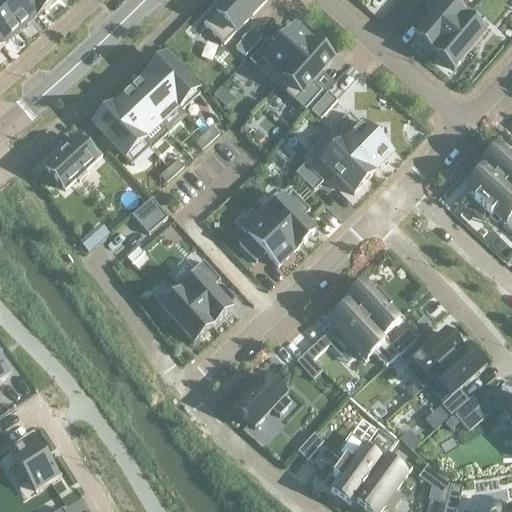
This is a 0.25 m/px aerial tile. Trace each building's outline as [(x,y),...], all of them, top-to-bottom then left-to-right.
[(37,18),(21,0),(0,0),(0,12),(20,34),(37,18)] [(56,2),(54,0),(21,0),(37,18),(56,2)] [(224,47),(265,4),(260,0),(226,0),(223,3),(225,5),(204,28),(224,47)] [(435,18),(416,40),(435,56),(470,15),(452,0),(434,0),(426,10),(435,18)] [(20,34),(0,12),(0,48),(2,50),(20,34)] [(470,15),(435,56),(454,72),(466,58),(478,68),(490,54),(478,44),(489,31),(470,15)] [(278,88),(313,47),(294,31),(275,53),(266,45),(250,63),(278,88)] [(253,32),(236,51),(245,59),(262,40),(253,32)] [(312,86),(332,64),(313,47),(278,88),(305,112),(321,93),(312,86)] [(166,61),(148,78),(161,92),(181,114),(200,97),(166,61)] [(161,92),(148,78),(130,94),(143,108),(160,127),(177,111),(181,115),(181,114),(161,92)] [(143,108),(130,94),(113,111),(126,125),(149,150),(150,150),(144,143),(160,127),(143,108)] [(328,96),(311,115),(321,123),(337,104),(328,96)] [(126,125),(113,111),(94,128),(131,167),(149,150),(126,125)] [(349,116),(330,136),(373,177),(392,158),(381,147),(383,145),(375,137),(372,139),(349,116)] [(213,130),(204,138),(207,142),(210,145),(219,137),(213,130)] [(330,136),(311,155),(354,197),(373,177),(330,136)] [(83,138),(46,172),(65,193),(77,182),(79,184),(88,176),(86,174),(102,159),(83,138)] [(204,138),(195,146),(202,153),(210,145),(207,142),(204,138)] [(511,161),(500,150),(481,170),(485,174),(511,199),(511,161)] [(177,162),(168,171),(172,174),(175,178),(184,170),(177,162)] [(305,167),(296,176),(314,194),(323,185),(305,167)] [(168,171),(160,179),(166,186),(175,178),(172,174),(168,171)] [(511,199),(485,174),(468,192),(477,201),(474,205),(490,220),(494,217),(511,234),(511,199)] [(277,197),(259,214),(296,253),(314,236),(301,222),(309,213),(292,195),(283,204),(277,197)] [(151,202),(132,219),(140,228),(159,211),(151,202)] [(159,211),(140,228),(149,237),(166,222),(167,221),(159,211)] [(296,253),(259,214),(241,231),(247,238),(239,246),(256,264),(265,256),(278,270),(296,253)] [(90,252),(110,234),(103,226),(83,244),(90,252)] [(392,284),(401,274),(389,263),(380,273),(392,284)] [(203,265),(175,289),(212,330),(230,313),(211,291),(220,283),(203,265)] [(366,287),(348,304),(382,341),(401,324),(366,287)] [(175,289),(157,306),(193,346),(212,330),(175,289)] [(349,309),(331,326),(365,364),(373,356),(386,369),(398,358),(390,350),(382,341),(348,304),(346,306),(349,309)] [(409,334),(390,350),(398,358),(399,358),(417,342),(409,334)] [(445,336),(405,371),(422,391),(466,352),(466,351),(462,354),(445,336)] [(321,343),(306,357),(312,364),(328,350),(321,343)] [(466,352),(422,391),(423,392),(426,388),(443,407),(441,408),(450,418),(469,403),(460,393),(484,372),(466,352)] [(306,357),(297,365),(313,383),(322,374),(312,364),(306,357)] [(0,364),(0,385),(9,380),(0,364)] [(252,395),(235,413),(254,431),(272,413),(279,419),(291,407),(284,400),(285,399),(266,381),(265,382),(262,380),(250,392),(252,395)] [(468,403),(467,404),(475,413),(487,403),(479,394),(469,403),(468,403)] [(511,407),(503,413),(511,428),(511,407)] [(314,437),(298,455),(307,463),(323,445),(314,437)] [(33,440),(9,456),(17,468),(9,473),(20,489),(28,484),(36,496),(60,481),(33,440)] [(338,483),(330,494),(351,510),(390,457),(389,456),(386,460),(365,445),(351,465),(346,462),(333,480),(338,483)] [(390,457),(351,510),(352,510),(355,506),(363,511),(382,511),(411,472),(390,457)] [(446,507),(444,511),(457,511),(462,491),(450,488),(446,507)] [(430,503),(427,511),(444,511),(446,507),(430,503)]
